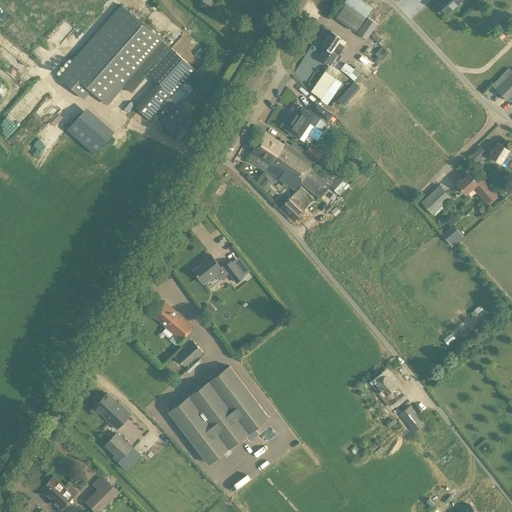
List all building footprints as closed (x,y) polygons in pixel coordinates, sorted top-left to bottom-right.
[(446,15),(461,0),(438,0),(435,3),(446,15)] [(336,18),(355,32),(365,18),(346,4),(336,18)] [(131,93),(148,74),(157,82),(135,107),(149,120),(161,106),(170,114),(165,120),(171,125),(168,129),(176,136),(186,125),(183,123),(191,114),(179,104),(176,108),(167,100),(194,70),(169,48),(161,41),(123,5),(59,78),(83,99),(90,90),(106,104),(122,85),(131,93)] [(357,33),(366,40),(376,26),(367,19),(357,33)] [(342,56),(339,54),(344,46),(337,42),(340,38),(331,32),(322,46),(324,47),(317,58),(330,67),(334,60),(337,62),(342,56)] [(356,80),(362,72),(347,61),(341,70),(356,80)] [(339,90),(345,83),(327,70),(312,91),(331,105),(341,91),(339,90)] [(506,101),(511,95),(511,73),(495,90),(506,101)] [(315,102),(310,110),(328,122),(333,115),(315,102)] [(303,142),(314,126),(319,129),(324,122),(299,106),(293,114),(294,115),(284,130),(303,142)] [(110,136),(83,111),(67,129),(94,154),(110,136)] [(118,147),(128,136),(125,133),(119,140),(117,138),(113,142),(118,147)] [(306,152),(302,149),(300,153),(284,142),(282,145),(264,133),(251,152),(269,164),(265,170),(294,190),(316,159),(318,160),(322,154),(311,146),(306,152)] [(511,144),(508,150),(497,143),(489,156),(501,164),(505,156),(511,160),(509,166),(511,167),(511,144)] [(482,145),(472,154),(479,161),(489,152),(482,145)] [(472,187),(487,204),(496,196),(481,179),(477,183),(469,174),(456,185),(464,194),(472,187)] [(338,177),(330,186),(343,198),(351,190),(347,186),(348,185),(338,177)] [(439,185),(420,202),(431,215),(450,198),(439,185)] [(280,208),(293,221),(314,199),(300,187),(295,192),(297,194),(291,200),(290,198),(285,203),(286,204),(281,208),(280,207),(280,208)] [(454,246),(465,236),(454,223),(443,234),(454,246)] [(221,269),(210,254),(204,259),(205,261),(193,271),(203,284),(221,269)] [(223,267),(236,282),(244,276),(231,260),(223,267)] [(165,327),(181,341),(194,326),(178,312),(177,313),(164,302),(152,315),(165,326),(165,327)] [(202,352),(193,342),(192,341),(188,345),(190,347),(177,358),(184,366),(197,355),(198,356),(202,352)] [(265,420),(226,368),(169,412),(208,464),(265,420)] [(382,398),(389,407),(404,394),(387,373),(374,383),(385,396),(382,398)] [(104,418),(116,430),(130,414),(118,403),(117,404),(106,393),(90,411),(95,416),(99,412),(104,417),(104,418)] [(400,414),(414,432),(425,424),(422,419),(420,421),(410,407),(400,414)] [(140,456),(131,447),(132,446),(116,432),(104,446),(114,456),(108,461),(113,466),(118,461),(126,469),(140,456)] [(52,500),(60,508),(77,492),(68,483),(65,487),(54,476),(42,488),(53,499),(52,500)] [(86,501),(96,511),(98,511),(119,491),(112,484),(107,489),(103,484),(86,501)] [(426,511),(432,507),(424,497),(421,493),(412,501),(415,505),(420,511),(426,511)] [(475,511),(468,503),(456,511),(475,511)]
